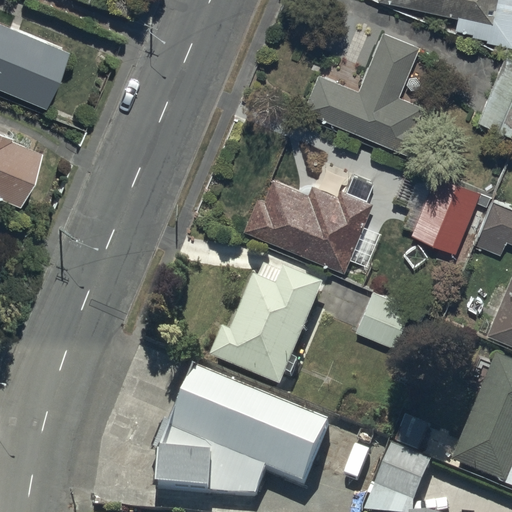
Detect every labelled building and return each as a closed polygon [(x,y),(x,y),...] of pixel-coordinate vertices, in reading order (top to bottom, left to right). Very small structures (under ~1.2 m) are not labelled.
[(403,0),(495,19),(498,0),(403,0)] [(358,84),(318,67),(302,105),(410,149),(420,125),(413,122),(422,101),(399,91),(419,41),(382,25),(358,84)] [(0,28),(0,95),(40,112),(64,56),(0,28)] [(511,55),(504,52),(477,116),(511,130),(511,55)] [(0,203),(16,210),(37,158),(7,145),(8,143),(0,139),(0,203)] [(411,229),(455,247),(479,189),(435,171),(411,229)] [(244,225),(344,266),(373,197),(339,184),(337,189),(311,179),(307,188),(272,173),(263,195),(258,192),(244,225)] [(476,242),(500,252),(506,236),(511,238),(511,204),(494,197),(476,242)] [(211,358),(280,387),(323,285),(283,268),(276,286),(254,277),(231,332),(223,329),(211,358)] [(511,269),(486,330),(511,341),(511,269)] [(372,288),(355,327),(401,346),(418,307),(372,288)] [(453,463),(506,485),(511,471),(511,362),(497,356),(453,463)] [(329,424),(193,367),(158,451),(155,490),(256,495),(267,469),(304,484),(329,424)] [(406,418),(396,443),(419,452),(429,427),(406,418)] [(375,486),(414,502),(431,462),(392,445),(375,486)] [(320,501),(318,511),(350,511),(352,505),(320,501)]
